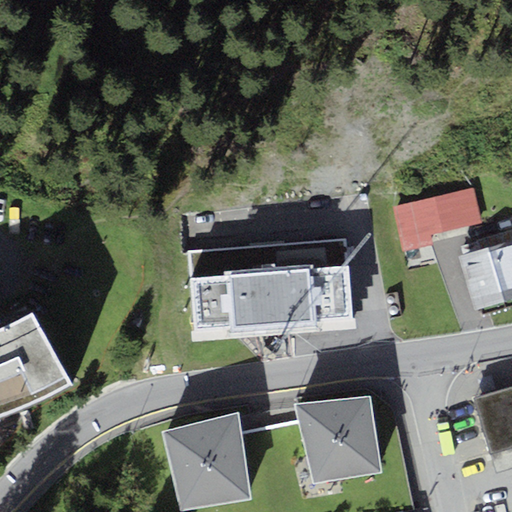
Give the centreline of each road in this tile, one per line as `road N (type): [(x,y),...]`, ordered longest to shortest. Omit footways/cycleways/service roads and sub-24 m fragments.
road 1 (residential): [(0,504),(71,434),(128,403),(239,378),(418,354)]
road 2 (residential): [(418,354),(451,511)]
